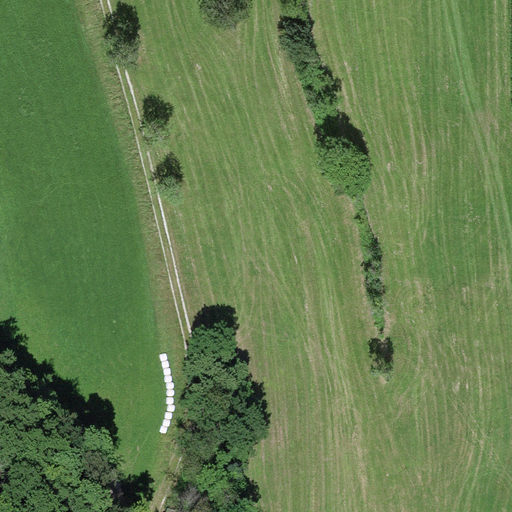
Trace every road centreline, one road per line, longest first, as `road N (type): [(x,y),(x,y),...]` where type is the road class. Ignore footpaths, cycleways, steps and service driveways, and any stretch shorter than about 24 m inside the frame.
road 1 (track): [(99,0),(160,188),(191,342),(187,404),(156,511)]
road 2 (track): [(134,511),(44,392),(0,363)]
